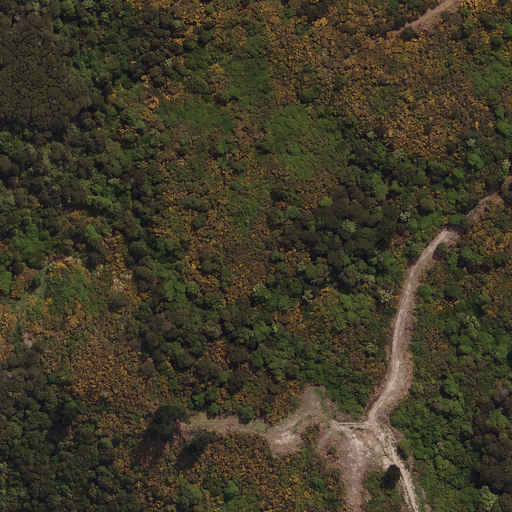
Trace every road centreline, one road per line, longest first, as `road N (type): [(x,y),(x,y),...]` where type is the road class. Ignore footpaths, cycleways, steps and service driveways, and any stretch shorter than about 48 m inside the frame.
road 1 (track): [(416,511),(388,424),(399,337),(437,248),(511,174)]
road 2 (track): [(462,0),(401,35),(376,37),(351,32),(329,0)]
